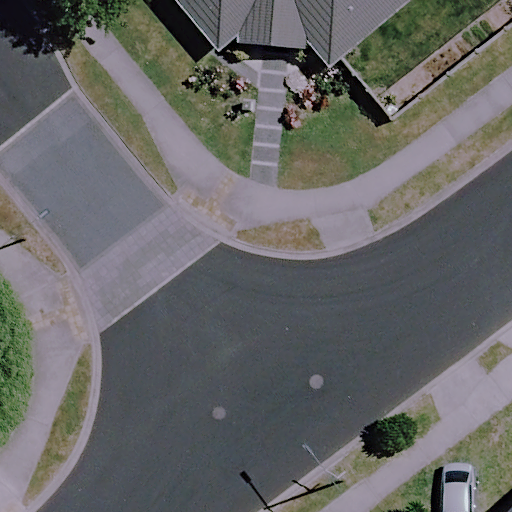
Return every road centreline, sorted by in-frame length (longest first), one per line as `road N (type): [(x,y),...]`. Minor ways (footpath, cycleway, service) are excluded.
road 1 (residential): [(0,76),(290,398)]
road 2 (residential): [(290,398),(511,233)]
road 3 (residential): [(142,511),(290,398)]
